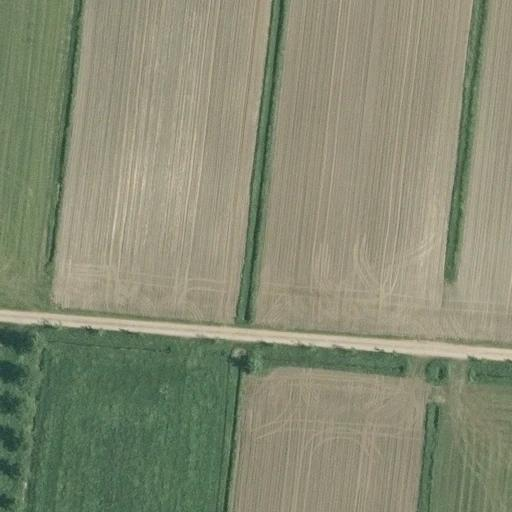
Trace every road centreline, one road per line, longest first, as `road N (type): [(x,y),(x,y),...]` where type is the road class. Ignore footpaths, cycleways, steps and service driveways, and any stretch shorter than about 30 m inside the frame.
road 1 (track): [(231,334),(511,357)]
road 2 (track): [(0,316),(231,334)]
